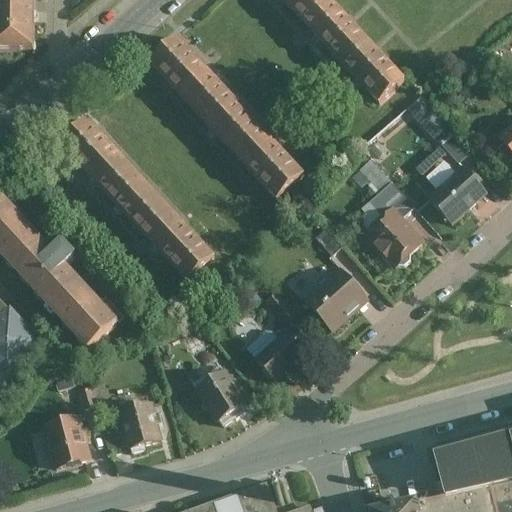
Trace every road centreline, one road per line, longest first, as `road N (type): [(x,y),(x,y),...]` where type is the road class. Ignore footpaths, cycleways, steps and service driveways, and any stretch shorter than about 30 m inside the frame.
road 1 (residential): [(511,219),(306,399),(283,452)]
road 2 (residential): [(283,452),(511,392)]
road 3 (residential): [(64,511),(283,452)]
road 4 (residential): [(0,143),(156,0)]
